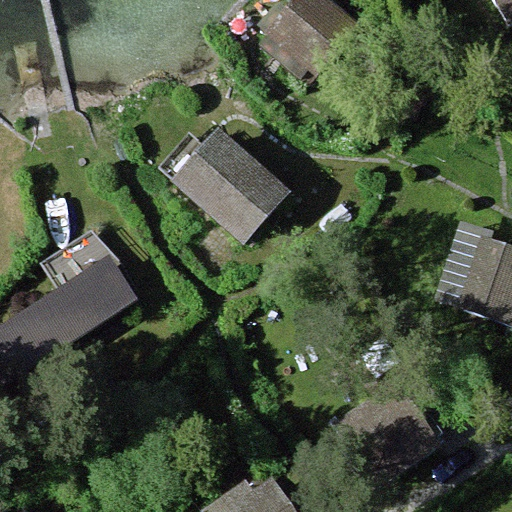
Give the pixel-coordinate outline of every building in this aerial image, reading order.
[(351,31),(317,0),(286,0),(256,33),(306,79),(351,31)] [(511,0),(491,0),(505,29),(511,25),(511,0)] [(283,199),(208,134),(165,182),(240,248),(283,199)] [(511,254),(448,232),(421,307),(511,338),(511,254)] [(0,384),(1,385),(130,305),(89,240),(43,268),(63,300),(0,339),(0,384)] [(393,397),(337,435),(374,488),(429,449),(393,397)] [(285,511),(265,481),(217,511),(285,511)]
